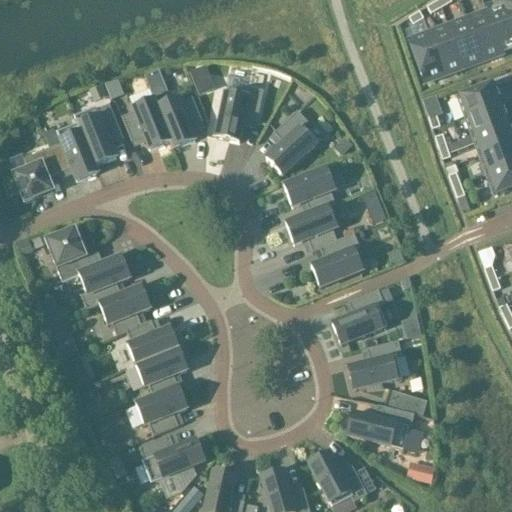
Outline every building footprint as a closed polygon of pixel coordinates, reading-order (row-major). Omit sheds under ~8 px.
[(443,0),(437,4),(441,10),(441,11),(451,5),(448,0),(443,0)] [(437,4),(426,10),(430,17),(441,11),(441,10),(437,4)] [(505,10),(487,16),(487,15),(486,15),(501,55),(502,55),(502,54),(511,49),(511,26),(505,7),(504,8),(505,10)] [(419,15),(408,21),(413,28),(423,21),(419,15)] [(486,15),(467,22),(482,62),(501,55),(486,15)] [(467,22),(448,30),(463,69),(482,62),(467,22)] [(448,30),(429,37),(443,77),(463,69),(448,30)] [(424,84),(443,77),(429,37),(409,44),(424,84)] [(199,98),(210,93),(201,71),(190,75),(199,98)] [(153,99),(164,95),(155,74),(145,78),(153,99)] [(457,100),(465,120),(501,107),(493,87),(457,100)] [(101,89),(91,94),(94,103),(105,99),(101,89)] [(263,94),(248,91),(247,96),(225,92),(215,140),(238,145),(243,123),(257,126),(263,94)] [(428,120),(439,117),(434,99),(423,102),(428,120)] [(179,105),(178,101),(157,109),(154,102),(153,102),(173,152),(195,143),(188,127),(200,122),(192,100),(179,105)] [(153,102),(132,111),(134,115),(121,120),(131,145),(144,140),(149,153),(170,145),(173,152),(153,102)] [(109,107),(96,112),(96,111),(74,119),(98,177),(99,176),(96,169),(116,161),(110,147),(123,142),(109,107)] [(501,107),(465,120),(472,139),(508,126),(501,107)] [(266,162),(282,179),(318,145),(303,129),(307,125),(297,114),(273,136),(282,146),(266,162)] [(98,177),(74,119),(74,120),(77,127),(56,135),(61,147),(49,151),(59,177),(71,172),(76,185),(98,177)] [(428,121),(432,133),(440,130),(436,119),(428,121)] [(472,139),(479,158),(511,146),(511,136),(508,126),(472,139)] [(438,151),(446,149),(443,138),(435,141),(438,151)] [(344,142),(335,151),(341,157),(350,149),(344,142)] [(511,146),(479,158),(486,177),(511,167),(511,146)] [(438,151),(443,164),(450,161),(446,149),(438,151)] [(27,172),(14,177),(14,176),(1,181),(9,200),(20,195),(24,206),(53,195),(48,181),(59,177),(49,151),(23,162),(27,172)] [(511,167),(486,177),(494,198),(511,190),(511,167)] [(305,205),(310,216),(285,226),(285,227),(335,207),(330,195),(334,194),(325,171),(283,189),(292,211),(305,205)] [(460,187),(456,176),(448,179),(453,190),(460,187)] [(453,190),(457,201),(465,198),(460,187),(453,190)] [(328,211),(335,208),(335,207),(285,227),(294,249),(307,243),(312,255),(354,238),(354,237),(336,244),(332,233),(336,231),(328,211)] [(373,226),(384,222),(379,209),(368,213),(373,226)] [(45,244),(61,284),(78,277),(121,260),(120,259),(102,267),(97,254),(85,259),(74,232),(45,244)] [(354,254),(359,251),(354,238),(312,255),(312,256),(320,253),(324,264),(311,269),(319,291),(362,274),(354,254)] [(28,242),(17,246),(22,259),(33,255),(32,253),(28,242)] [(121,260),(78,277),(86,297),(81,299),(86,313),(141,290),(121,298),(116,287),(129,281),(121,260)] [(488,283),(496,280),(491,269),(484,272),(488,283)] [(492,294),(493,294),(500,292),(496,280),(488,283),(492,294)] [(410,290),(409,281),(400,285),(404,293),(410,290)] [(141,290),(86,313),(86,314),(99,309),(107,329),(111,327),(116,339),(151,325),(151,324),(141,328),(136,317),(150,312),(141,290)] [(332,327),(341,349),(387,330),(378,310),(384,308),(378,293),(348,306),(353,318),(332,327)] [(504,322),(511,318),(506,307),(499,311),(504,322)] [(50,327),(62,321),(58,311),(46,316),(50,327)] [(170,331),(156,336),(151,325),(116,339),(117,340),(127,336),(131,347),(127,348),(135,369),(178,352),(170,331)] [(62,360),(77,354),(73,343),(58,349),(62,360)] [(366,352),(369,365),(348,371),(353,394),(367,391),(367,393),(382,392),(380,387),(401,382),(396,361),(402,359),(398,344),(366,352)] [(148,389),(153,400),(135,407),(136,408),(178,391),(173,379),(187,373),(178,352),(135,369),(144,391),(148,389)] [(90,385),(86,373),(73,379),(77,390),(90,385)] [(95,390),(82,395),(87,409),(100,404),(95,390)] [(178,391),(136,408),(144,429),(148,427),(153,440),(178,430),(173,417),(187,412),(178,391)] [(352,416),(346,439),(402,453),(408,432),(410,432),(414,417),(378,408),(374,422),(352,416)] [(107,423),(95,429),(104,448),(116,442),(107,423)] [(191,470),(204,465),(195,443),(174,451),(169,439),(139,451),(144,463),(142,464),(151,486),(178,475),(180,480),(192,473),(191,470)] [(331,511),(351,500),(353,506),(367,498),(352,469),(340,476),(329,456),(308,467),(331,511)] [(118,458),(108,462),(111,470),(122,466),(118,458)] [(434,472),(411,466),(407,480),(430,486),(434,472)] [(269,511),(308,511),(303,492),(290,496),(284,474),(261,480),(264,494),(262,494),(263,509),(268,507),(269,511)] [(204,511),(242,511),(244,505),(231,502),(236,480),(213,475),(204,511)] [(194,490),(181,505),(189,511),(190,511),(203,497),(194,490)]
